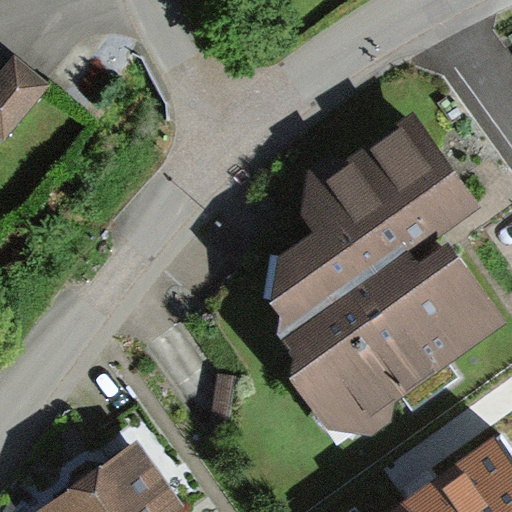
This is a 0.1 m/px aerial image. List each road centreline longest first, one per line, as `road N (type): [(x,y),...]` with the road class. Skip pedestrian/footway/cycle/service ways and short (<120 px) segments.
road 1 (residential): [(0,429),(219,138)]
road 2 (residential): [(219,138),(420,0)]
road 3 (residential): [(219,138),(153,0)]
